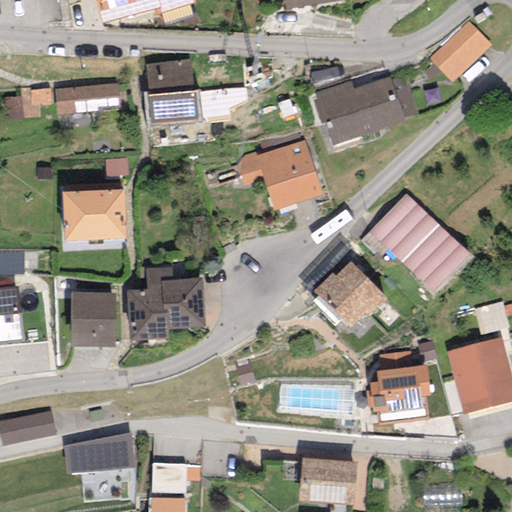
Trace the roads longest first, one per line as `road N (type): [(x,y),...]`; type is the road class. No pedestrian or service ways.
road 1 (tertiary): [(511,60),(342,215),(229,334),(167,370),(0,398)]
road 2 (residential): [(511,436),(443,448),(143,425),(0,453)]
road 3 (tertiary): [(0,31),(390,48),(433,33),(472,0)]
